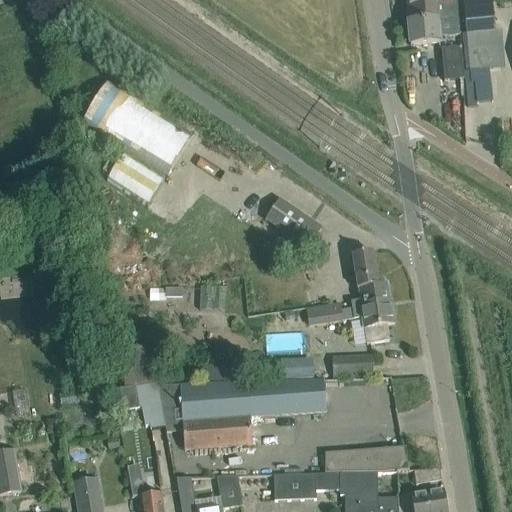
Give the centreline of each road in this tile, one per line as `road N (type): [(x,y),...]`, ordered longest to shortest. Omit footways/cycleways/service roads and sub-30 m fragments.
road 1 (unclassified): [(419,252),(67,0)]
road 2 (unclassified): [(460,511),(419,252)]
road 3 (unclassified): [(419,252),(371,0)]
